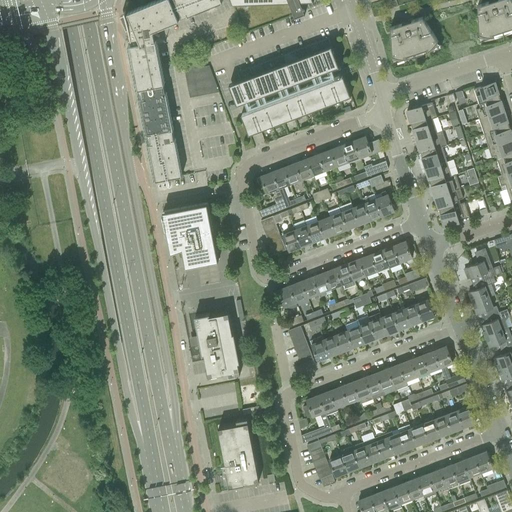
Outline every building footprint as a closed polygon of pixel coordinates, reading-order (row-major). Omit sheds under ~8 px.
[(131,42),(132,44),(130,44),(138,88),(140,88),(142,97),(140,97),(147,134),(149,134),(151,143),(149,143),(156,180),(182,175),(175,138),(174,138),(172,129),(173,129),(166,92),(164,83),(156,39),(158,36),(159,36),(159,35),(155,32),(154,32),(154,31),(153,30),(179,19),(179,18),(187,15),(188,16),(222,1),(221,0),(155,0),(127,12),(126,9),(125,9),(129,30),(129,31),(130,32),(131,33),(130,33),(129,34),(128,35),(128,36),(128,37),(129,37),(128,38),(130,40),(131,41),(131,42)] [(295,2),(292,4),(296,14),(295,14),(296,15),(306,11),(306,10),(305,10),(301,0),(298,1),(295,2)] [(385,0),(389,9),(393,7),(393,8),(394,7),(403,4),(404,4),(413,1),(414,1),(414,0),(385,0)] [(511,0),(500,0),(496,1),(495,0),(492,0),(491,1),(491,3),(489,4),(488,1),(477,5),(480,40),(494,35),(493,33),(511,26),(511,0)] [(409,23),(408,21),(404,23),(404,25),(402,26),(402,23),(390,27),(393,62),(407,57),(407,55),(426,48),(427,51),(441,46),(423,16),(413,19),(414,22),(409,23)] [(343,76),(341,69),(329,37),(237,71),(240,79),(234,82),(229,84),(237,104),(242,102),(248,100),(252,110),(241,114),(249,135),(249,134),(249,132),(260,128),(260,130),(261,129),(260,128),(271,124),(271,125),(272,125),(271,123),(282,119),(283,121),(282,119),(293,115),(294,117),(293,115),(304,111),(305,113),(305,111),(316,107),(316,108),(317,108),(316,107),(327,102),(328,104),(327,102),(338,98),(339,100),(338,98),(349,94),(350,96),(351,96),(350,92),(349,92),(348,89),(348,88),(343,76)] [(198,53),(190,55),(192,64),(203,62),(207,62),(207,61),(203,52),(198,53)] [(474,88),(478,103),(499,96),(495,82),(474,88)] [(453,93),(447,95),(450,103),(455,101),(453,93)] [(464,96),(457,98),(459,105),(466,102),(464,96)] [(476,109),(479,119),(504,111),(499,96),(478,103),(480,108),(476,109)] [(407,110),(411,125),(437,117),(432,102),(407,110)] [(479,119),(484,133),(509,125),(504,111),(479,119)] [(455,112),(448,114),(453,128),(459,126),(455,112)] [(437,117),(411,125),(416,139),(441,131),(437,117)] [(464,137),(460,125),(459,126),(454,127),(458,139),(464,137)] [(484,133),(488,147),(511,139),(511,135),(509,125),(484,133)] [(416,139),(421,153),(442,147),(446,145),(441,131),(416,139)] [(354,140),(360,156),(361,159),(383,150),(379,140),(369,144),(366,136),(365,136),(365,137),(355,141),(354,140)] [(496,156),(497,160),(511,155),(511,139),(488,147),(491,157),(496,156)] [(354,141),(343,145),(348,161),(360,156),(354,140),(354,141)] [(331,149),(337,165),(339,171),(351,166),(348,161),(343,145),(332,150),(331,149)] [(421,153),(425,168),(446,161),(442,147),(421,153)] [(331,150),(319,154),(325,169),(337,165),(331,149),(330,149),(331,150)] [(308,158),(314,174),(325,169),(319,154),(308,159),(308,158)] [(497,176),(511,171),(511,155),(497,160),(501,174),(497,176)] [(307,159),(296,163),(302,178),(314,174),(308,158),(307,158),(307,159)] [(446,161),(451,175),(455,174),(458,173),(453,159),(446,161)] [(386,160),(372,166),(375,174),(388,168),(386,160)] [(425,168),(430,182),(451,175),(446,161),(425,168)] [(285,166),(284,167),(291,183),(302,178),(296,163),(285,167),(285,166)] [(366,171),(367,176),(375,174),(372,166),(371,164),(364,167),(366,171)] [(284,168),(273,172),(279,187),(286,207),(298,203),(296,198),(290,201),(284,185),(291,183),(284,167),(284,168)] [(473,168),(467,170),(469,177),(476,175),(473,168)] [(505,184),(506,189),(511,186),(511,171),(497,176),(501,186),(505,184)] [(279,187),(273,172),(262,176),(262,175),(261,176),(257,178),(260,186),(264,185),(267,192),(268,192),(268,191),(279,187)] [(430,182),(435,196),(460,188),(455,174),(451,175),(430,182)] [(381,175),(369,179),(370,184),(371,187),(383,182),(381,175)] [(478,182),(476,175),(469,177),(467,177),(469,185),(478,182)] [(279,203),(258,211),(260,217),(286,207),(279,187),(273,189),(276,195),(279,203)] [(435,196),(439,211),(460,204),(459,199),(463,198),(460,188),(435,196)] [(504,206),(511,204),(506,189),(502,190),(500,191),(504,206)] [(378,199),(376,199),(382,215),(383,215),(382,214),(393,210),(393,211),(394,211),(388,194),(387,194),(388,195),(386,195),(385,191),(380,193),(382,197),(378,199)] [(370,202),(376,199),(375,195),(374,194),(368,196),(370,202)] [(368,196),(363,198),(365,204),(371,219),(382,215),(376,199),(370,202),(368,196)] [(460,204),(439,211),(444,225),(469,217),(464,202),(460,204)] [(207,203),(163,211),(163,212),(167,234),(169,240),(171,252),(177,250),(182,248),(184,258),(186,266),(219,260),(207,203)] [(351,203),(339,207),(342,213),(353,208),(351,203)] [(365,204),(353,208),(359,224),(360,224),(359,223),(371,219),(365,204)] [(328,212),(330,217),(342,213),(339,207),(328,212)] [(353,208),(342,213),(347,228),(359,223),(359,224),(353,208)] [(281,218),(279,213),(273,216),(275,221),(276,224),(282,222),(281,218)] [(342,213),(330,217),(336,233),(336,232),(347,228),(342,213)] [(261,220),(263,226),(275,221),(273,216),(261,220)] [(307,226),(319,222),(316,216),(305,221),(307,226)] [(330,217),(319,222),(324,237),(335,232),(336,233),(330,217)] [(293,224),(295,230),(301,245),(312,241),(313,242),(307,226),(305,221),(305,220),(293,224)] [(263,226),(265,231),(277,227),(276,224),(275,221),(263,226)] [(319,222),(307,226),(313,242),(313,241),(324,237),(319,222)] [(265,231),(267,237),(279,233),(277,227),(265,231)] [(301,245),(295,230),(284,235),(284,234),(283,234),(289,251),(290,251),(290,250),(301,245)] [(267,237),(269,243),(281,238),(279,233),(267,237)] [(511,233),(508,235),(493,240),(496,247),(499,246),(501,252),(509,250),(511,259),(511,258),(511,233)] [(269,243),(272,248),(283,244),(281,238),(269,243)] [(394,245),(400,261),(411,257),(411,258),(412,257),(406,241),(405,241),(405,242),(395,246),(394,245)] [(283,244),(272,248),(274,254),(286,249),(283,244)] [(394,246),(383,251),(388,266),(389,268),(401,264),(400,261),(394,245),(393,245),(394,246)] [(371,254),(377,270),(388,266),(383,251),(371,255),(371,254)] [(371,255),(359,259),(365,275),(377,270),(371,254),(370,254),(371,255)] [(467,267),(464,268),(468,278),(471,277),(471,278),(480,274),(482,280),(493,276),(502,273),(499,265),(492,268),(487,254),(477,258),(478,262),(467,267)] [(348,263),(354,279),(365,275),(359,259),(348,264),(348,263)] [(347,264),(336,268),(342,283),(344,289),(356,284),(354,279),(348,263),(347,263),(347,264)] [(325,272),(324,272),(331,288),(342,283),(336,268),(325,272)] [(405,274),(406,277),(408,281),(420,277),(417,269),(405,274)] [(324,273),(313,277),(321,297),(326,295),(324,290),(331,288),(324,272),(324,273)] [(474,290),(468,292),(473,303),(489,296),(496,294),(492,283),(495,282),(493,276),(482,280),(485,285),(474,290)] [(302,280),(301,281),(307,297),(314,294),(315,299),(321,297),(313,277),(302,281),(302,280)] [(409,284),(410,289),(412,292),(429,285),(426,277),(409,284)] [(394,280),(382,284),(383,285),(385,290),(396,286),(394,280)] [(301,282),(290,286),(296,301),(307,297),(301,281),(301,282)] [(383,285),(375,288),(377,293),(385,290),(383,285)] [(279,289),(278,290),(284,306),(286,310),(297,305),(296,301),(290,286),(279,290),(279,289)] [(486,310),(488,316),(499,311),(496,305),(493,307),(489,296),(473,303),(477,313),(486,310)] [(348,298),(336,303),(338,306),(338,307),(350,303),(348,298)] [(428,300),(417,304),(422,319),(433,315),(434,316),(435,316),(434,315),(440,313),(436,303),(431,305),(428,299),(427,299),(428,300)] [(240,300),(236,300),(237,305),(240,321),(242,321),(243,321),(244,321),(240,300)] [(417,304),(405,308),(411,324),(412,324),(411,323),(422,319),(417,304)] [(405,308),(394,313),(399,328),(411,324),(405,308)] [(481,325),(485,336),(508,327),(505,320),(509,315),(507,308),(499,311),(488,316),(490,321),(481,325)] [(204,354),(206,360),(209,375),(240,369),(228,311),(209,315),(209,313),(210,313),(195,315),(198,335),(194,336),(196,344),(194,345),(200,344),(202,355),(203,354),(204,354)] [(380,312),(369,316),(371,322),(376,337),(388,333),(382,317),(380,312)] [(394,313),(382,317),(388,333),(389,333),(388,332),(399,328),(394,313)] [(286,321),(289,327),(304,321),(302,315),(286,321)] [(357,320),(345,325),(347,331),(353,346),(364,341),(365,342),(359,326),(357,320)] [(371,322),(359,326),(365,342),(365,341),(376,337),(371,322)] [(289,330),(291,335),(303,331),(300,325),(289,330)] [(498,343),(500,349),(511,344),(511,338),(508,327),(485,336),(489,346),(498,343)] [(291,335),(293,341),(305,337),(303,331),(291,335)] [(347,331),(336,335),(342,351),(342,350),(353,346),(347,331)] [(323,335),(311,340),(312,343),(315,351),(318,360),(319,360),(319,359),(330,355),(324,340),(323,335)] [(336,335),(324,340),(330,355),(341,350),(342,351),(336,335)] [(293,341),(295,347),(307,342),(305,337),(293,341)] [(295,347),(297,352),(309,348),(307,342),(295,347)] [(502,354),(494,357),(498,368),(511,362),(511,344),(500,349),(502,354)] [(446,347),(435,351),(440,366),(448,387),(465,380),(463,372),(450,377),(446,364),(452,362),(452,363),(453,363),(451,359),(446,346),(445,346),(446,347)] [(297,352),(299,358),(311,354),(309,348),(297,352)] [(423,354),(429,371),(440,366),(435,351),(423,355),(423,354)] [(311,354),(299,358),(301,364),(313,359),(311,354)] [(422,356),(411,360),(417,375),(429,371),(423,354),(422,355),(422,356)] [(400,363),(399,363),(406,380),(417,375),(411,360),(400,364),(400,363)] [(511,362),(498,368),(502,379),(511,376),(511,378),(511,362)] [(400,364),(388,369),(394,384),(396,390),(408,386),(406,380),(399,363),(400,364)] [(377,372),(376,372),(383,389),(394,384),(388,369),(377,373),(377,372)] [(376,373),(365,378),(371,393),(373,399),(385,394),(383,389),(376,372),(376,373)] [(354,381),(353,381),(359,397),(362,403),(373,399),(371,393),(365,378),(354,382),(354,381)] [(353,382),(342,387),(348,402),(359,397),(353,381),(353,382)] [(467,383),(449,390),(451,394),(452,397),(469,390),(467,383)] [(331,390),(330,390),(336,406),(348,402),(342,387),(331,391),(331,390)] [(330,391),(319,395),(327,415),(338,411),(336,406),(330,390),(330,391)] [(327,415),(319,395),(308,400),(308,399),(307,399),(309,404),(303,407),(308,417),(313,415),(313,416),(314,416),(314,415),(319,413),(325,426),(301,435),(303,443),(333,431),(331,427),(326,415),(327,415)] [(408,398),(401,401),(402,403),(401,404),(401,405),(403,405),(404,406),(411,403),(408,398)] [(427,400),(426,398),(418,401),(420,406),(429,403),(428,401),(427,402),(426,400),(427,400)] [(395,409),(402,407),(404,406),(403,405),(401,405),(401,404),(402,403),(401,401),(393,404),(395,409)] [(469,406),(458,411),(464,426),(475,422),(475,423),(476,422),(473,416),(478,414),(474,404),(475,404),(474,403),(468,406),(469,406)] [(377,409),(377,408),(369,411),(371,416),(380,413),(379,411),(377,412),(376,409),(377,409)] [(458,411),(446,415),(452,431),(453,431),(452,431),(464,426),(458,411)] [(446,415),(434,419),(440,435),(452,431),(452,432),(452,431),(446,415)] [(298,420),(300,429),(307,426),(305,418),(298,420)] [(434,419),(423,424),(429,440),(429,439),(440,435),(434,419)] [(227,474),(225,475),(227,485),(259,479),(248,421),(218,427),(225,463),(222,463),(223,471),(227,470),(227,474)] [(398,428),(400,433),(406,449),(406,448),(417,444),(411,428),(410,424),(398,428)] [(423,424),(411,428),(417,444),(428,440),(429,440),(423,424)] [(357,426),(357,425),(348,428),(350,433),(360,429),(359,428),(357,428),(357,426)] [(391,431),(386,433),(388,437),(394,453),(405,449),(406,449),(401,436),(400,433),(393,435),(391,431)] [(386,433),(375,437),(377,442),(383,458),(383,457),(394,453),(388,437),(386,433)] [(375,437),(363,442),(371,462),(382,457),(382,458),(383,458),(377,442),(375,437)] [(307,444),(309,450),(321,445),(319,440),(307,444)] [(352,446),(353,450),(360,467),(360,466),(371,462),(363,442),(352,446)] [(309,450),(311,456),(323,451),(321,445),(309,450)] [(352,446),(340,451),(342,455),(348,471),(359,466),(359,467),(360,467),(353,450),(352,446)] [(311,456),(314,461),(325,457),(323,451),(311,456)] [(475,455),(481,471),(492,467),(493,470),(499,467),(495,457),(490,459),(487,451),(486,451),(486,452),(476,456),(475,455)] [(348,471),(342,455),(330,459),(336,476),(337,476),(337,475),(348,471)] [(475,456),(464,460),(469,476),(481,471),(475,455),(474,455),(475,456)] [(88,482),(81,477),(83,474),(61,457),(47,475),(75,498),(88,482)] [(314,461),(316,467),(327,462),(325,457),(314,461)] [(452,464),(458,480),(460,484),(471,480),(469,476),(464,460),(452,465),(452,464)] [(316,467),(318,472),(330,468),(327,462),(316,467)] [(452,465),(440,469),(448,489),(453,487),(451,483),(458,480),(452,464),(451,464),(452,465)] [(330,468),(318,472),(320,478),(332,474),(330,468)] [(429,473),(428,473),(435,489),(441,487),(443,491),(448,489),(440,469),(429,474),(429,473)] [(274,473),(273,474),(267,475),(268,482),(275,480),(274,473)] [(428,474),(417,478),(423,494),(425,498),(436,493),(435,489),(428,473),(428,474)] [(332,474),(320,478),(323,485),(334,481),(332,474)] [(406,482),(405,482),(412,498),(423,494),(417,478),(406,483),(406,482)] [(486,486),(488,489),(490,493),(506,487),(504,479),(486,486)] [(274,484),(276,496),(286,494),(284,482),(274,484)] [(405,483),(394,487),(400,502),(412,498),(405,482),(405,483)] [(383,491),(382,491),(390,511),(402,507),(400,502),(394,487),(383,491)] [(498,504),(488,508),(489,511),(511,511),(511,501),(507,489),(503,491),(494,494),(498,504)] [(224,492),(225,503),(237,502),(235,491),(224,492)] [(382,492),(371,496),(376,511),(390,511),(382,491),(382,492)] [(363,510),(358,511),(376,511),(371,496),(360,500),(360,499),(359,500),(363,510)] [(464,497),(453,501),(455,506),(466,502),(466,501),(467,501),(466,499),(464,499),(464,497)] [(479,511),(489,511),(488,508),(484,498),(476,501),(479,511)]
